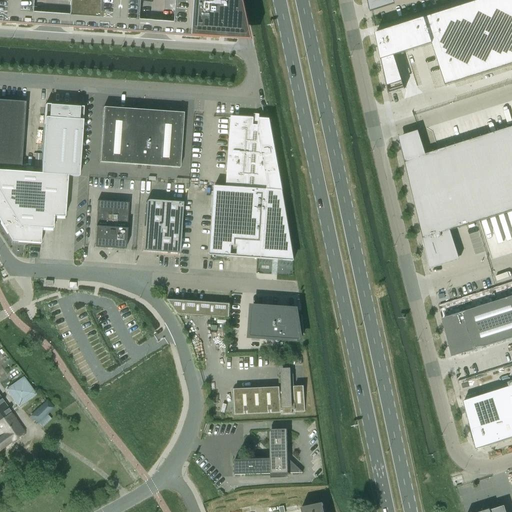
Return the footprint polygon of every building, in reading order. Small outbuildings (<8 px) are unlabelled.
[(0,0),(0,22),(0,23),(6,23),(26,25),(31,25),(32,12),(32,0),(69,0),(69,15),(68,28),(72,28),(78,28),(93,29),(104,30),(106,30),(112,31),(132,32),(137,33),(138,20),(139,0),(0,0)] [(246,0),(176,0),(174,35),(255,41),(246,0)] [(367,0),(368,1),(370,12),(395,4),(393,0),(367,0)] [(511,0),(482,0),(375,34),(388,93),(404,88),(394,56),(432,44),(445,86),(511,64),(511,0)] [(0,170),(20,172),(25,102),(0,100),(0,170)] [(67,176),(75,176),(81,107),(43,105),(39,174),(20,172),(0,170),(0,223),(11,241),(40,243),(41,228),(52,229),(53,216),(64,217),(67,176)] [(179,168),(183,113),(103,108),(99,162),(179,168)] [(281,191),(270,119),(231,117),(226,187),(281,191)] [(402,143),(399,144),(422,239),(424,250),(429,269),(459,259),(450,231),(511,210),(511,126),(425,154),(418,131),(403,136),(403,138),(401,138),(402,143)] [(293,261),(281,191),(226,187),(214,186),(209,255),(293,261)] [(145,202),(145,203),(142,251),(179,254),(182,202),(148,200),(147,200),(146,201),(145,202)] [(97,201),(93,247),(93,248),(124,250),(128,203),(97,201)] [(511,296),(443,318),(453,355),(462,352),(464,351),(465,353),(475,350),(475,349),(479,347),(483,347),(511,337),(511,296)] [(229,304),(167,300),(177,314),(228,317),(229,304)] [(294,340),(296,310),(264,308),(262,338),(264,338),(294,340)] [(303,387),(294,387),(293,375),(290,375),(290,369),(280,369),(281,375),(278,375),(279,388),(264,389),(234,390),(235,414),(264,412),(283,412),(283,414),(292,413),(291,411),(304,411),(303,387)] [(511,390),(507,374),(460,389),(475,449),(503,441),(495,417),(511,411),(511,390)] [(10,387),(21,403),(33,394),(22,379),(10,387)] [(0,449),(24,433),(17,422),(0,398),(0,449)] [(46,415),(49,413),(52,409),(53,408),(46,400),(30,416),(42,428),(50,419),(46,415)] [(264,474),(302,473),(302,472),(288,458),(287,458),(286,430),(269,430),(270,459),(264,459),(244,459),(234,460),(234,475),(264,474)] [(450,478),(453,487),(464,484),(461,474),(450,478)]
